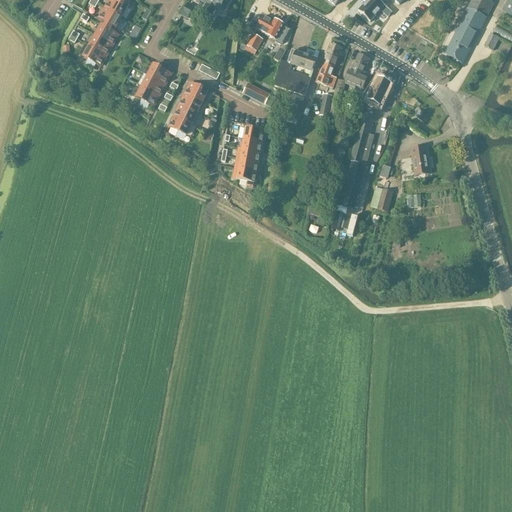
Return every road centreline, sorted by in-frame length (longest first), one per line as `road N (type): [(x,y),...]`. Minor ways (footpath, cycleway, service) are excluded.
road 1 (track): [(510,301),(366,311),(285,247)]
road 2 (unclassified): [(458,114),(406,69),(282,0)]
road 3 (unclassified): [(511,307),(458,114)]
road 4 (residential): [(171,7),(150,52),(265,113)]
